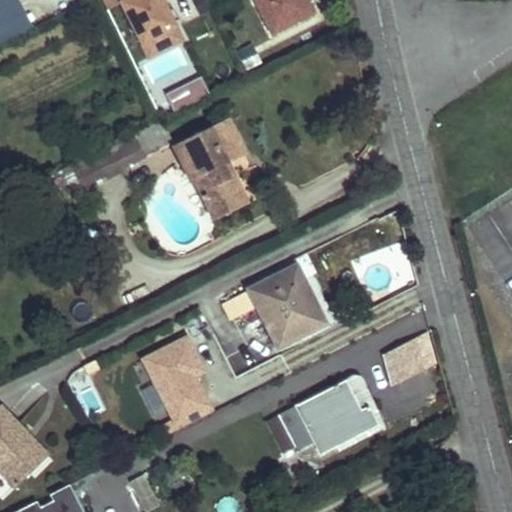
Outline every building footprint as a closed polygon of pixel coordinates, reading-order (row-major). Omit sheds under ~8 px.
[(206,95),(161,0),(98,0),(103,11),(117,5),(168,112),(206,95)] [(297,4),(295,0),(254,0),(264,20),(297,4)] [(202,199),(220,190),(204,159),(220,151),(216,143),(234,134),(217,100),(157,130),(173,163),(182,159),(202,199)] [(87,164),(93,181),(130,167),(124,150),(87,164)] [(204,159),(220,190),(235,182),(220,151),(204,159)] [(263,332),(298,315),(279,276),(291,270),(280,249),(205,286),(214,303),(222,299),(242,289),(250,305),(263,332)] [(279,276),(298,315),(310,309),(291,270),(279,276)] [(250,305),(242,289),(222,299),(230,315),(250,305)] [(137,356),(167,432),(212,415),(198,377),(203,375),(188,336),(137,356)] [(379,350),(388,383),(423,374),(414,341),(379,350)] [(362,408),(337,365),(278,394),(294,425),(314,414),(322,428),(362,408)] [(11,427),(0,415),(0,475),(26,451),(7,430),(11,427)] [(30,447),(11,427),(7,430),(26,451),(30,447)] [(139,511),(144,511),(157,506),(141,474),(125,481),(139,511)] [(12,511),(81,511),(71,486),(12,511)]
